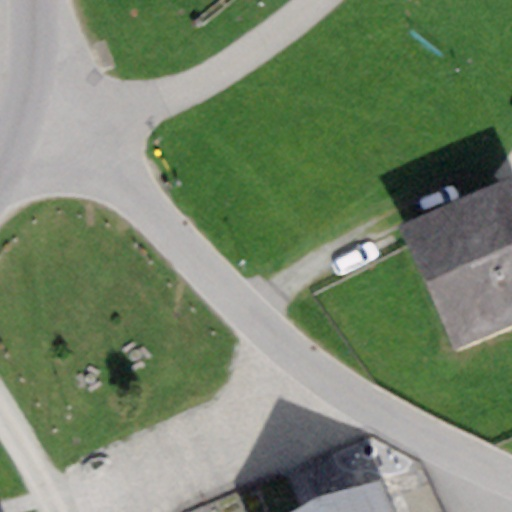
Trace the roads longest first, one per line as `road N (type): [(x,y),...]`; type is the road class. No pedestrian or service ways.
road 1 (residential): [(29,100),(315,374),(448,450),(511,476)]
road 2 (residential): [(29,100),(160,102),(252,53),(319,0)]
